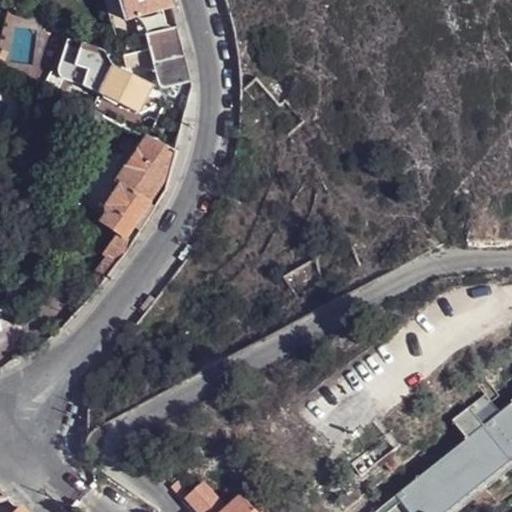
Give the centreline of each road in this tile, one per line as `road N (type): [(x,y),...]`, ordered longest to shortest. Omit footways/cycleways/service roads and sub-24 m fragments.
road 1 (residential): [(193,0),(213,116),(187,204),(125,295)]
road 2 (residential): [(6,465),(41,453),(110,317)]
road 3 (residential): [(110,317),(63,361),(13,392)]
